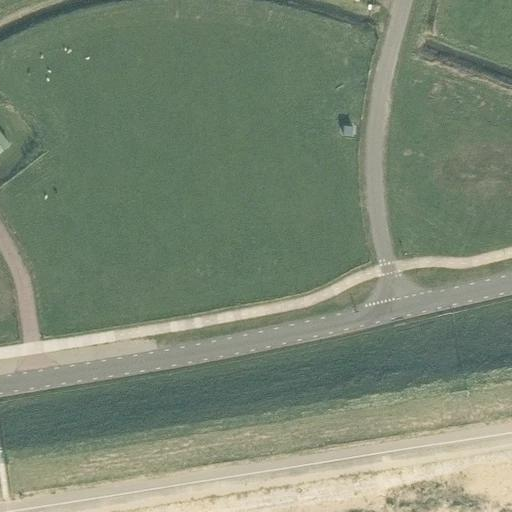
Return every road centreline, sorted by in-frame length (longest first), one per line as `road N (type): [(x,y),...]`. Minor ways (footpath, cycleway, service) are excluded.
road 1 (tertiary): [(0,387),(219,351),(396,309)]
road 2 (unclassified): [(396,309),(374,170),(377,108),(404,0)]
